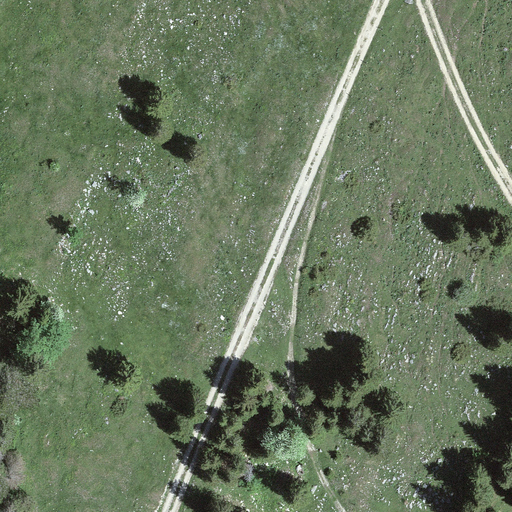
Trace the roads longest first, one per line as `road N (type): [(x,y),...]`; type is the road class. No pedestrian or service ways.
road 1 (track): [(380,0),(172,511)]
road 2 (track): [(511,193),(453,81),(423,0)]
